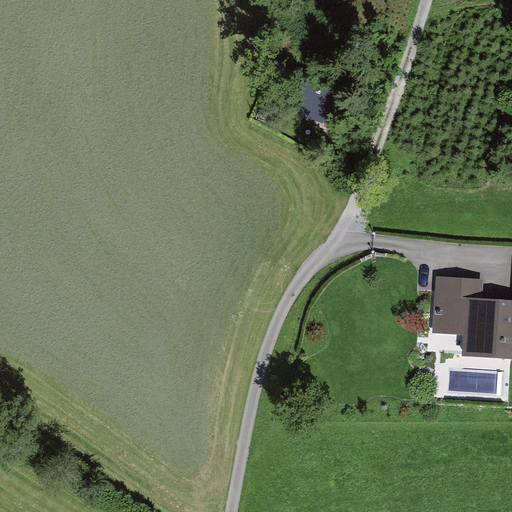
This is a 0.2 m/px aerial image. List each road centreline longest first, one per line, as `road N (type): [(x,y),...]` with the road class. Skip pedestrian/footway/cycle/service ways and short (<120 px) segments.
road 1 (track): [(338,244),(298,283),(280,319),(246,430),(232,511)]
road 2 (track): [(423,0),(338,244)]
road 3 (track): [(0,404),(156,511)]
road 4 (track): [(501,263),(338,244)]
